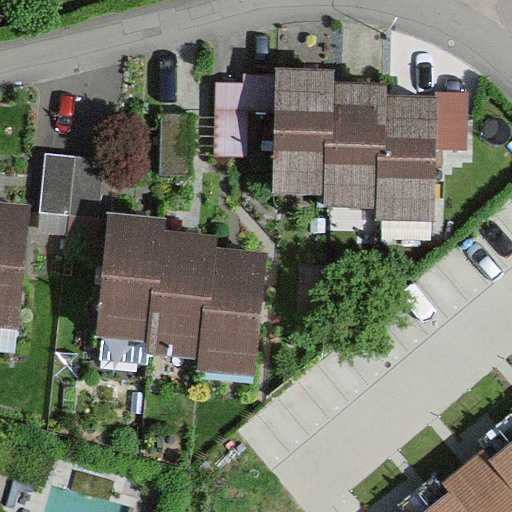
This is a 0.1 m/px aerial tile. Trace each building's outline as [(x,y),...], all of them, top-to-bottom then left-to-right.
[(373,209),(375,209),(429,210),(430,151),(451,152),(452,121),(431,121),(431,106),(401,105),(380,105),(380,93),(378,93),(356,92),(328,91),(328,79),(326,79),(304,79),(272,78),(270,182),(321,184),(321,196),(323,196),(373,197),(373,209)] [(185,177),(187,118),(158,117),(156,177),(185,177)] [(211,156),(239,156),(240,138),(212,138),(211,156)] [(40,155),(34,215),(93,221),(99,161),(40,155)] [(0,316),(14,318),(24,214),(7,212),(0,211),(0,316)] [(210,244),(208,244),(190,242),(158,239),(159,227),(157,227),(137,225),(104,222),(93,326),(99,327),(96,360),(134,364),(142,355),(143,343),(145,343),(196,348),(195,360),(197,360),(250,365),(260,261),(239,259),(209,256),(210,244)] [(511,511),(511,441),(423,511),(511,511)]
